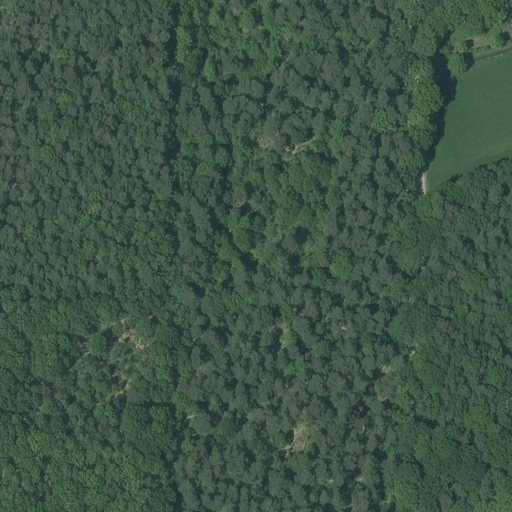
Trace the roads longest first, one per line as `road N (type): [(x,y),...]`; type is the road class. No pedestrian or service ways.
road 1 (track): [(404,142),(177,151),(176,298),(0,313)]
road 2 (track): [(176,298),(173,511)]
road 3 (track): [(418,0),(414,192)]
road 4 (track): [(177,0),(177,151)]
